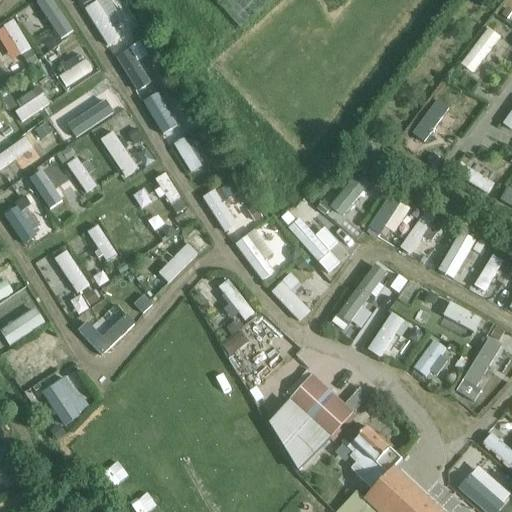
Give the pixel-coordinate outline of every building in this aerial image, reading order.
[(63,20),(49,0),(36,0),(42,9),(38,11),(42,18),(46,16),(54,27),(63,20)] [(212,0),(239,30),(272,0),(212,0)] [(84,11),(107,48),(120,40),(104,16),(109,13),(103,2),(98,5),(97,3),(84,11)] [(3,28),(20,57),(30,51),(13,22),(3,28)] [(114,58),(135,92),(145,85),(124,52),(114,58)] [(463,69),(495,89),(501,79),(477,65),(480,60),(472,54),(463,69)] [(65,89),(91,72),(85,62),(59,79),(65,89)] [(41,63),(14,82),(21,91),(29,85),(33,91),(40,87),(36,81),(48,73),(41,63)] [(127,115),(110,87),(99,93),(107,107),(100,111),(106,120),(113,116),(116,122),(127,115)] [(145,103),(163,132),(172,126),(167,117),(172,114),(168,108),(163,111),(155,97),(145,103)] [(423,144),(449,110),(437,101),(412,136),(423,144)] [(511,132),(511,131),(511,111),(502,125),(511,132)] [(90,141),(69,113),(59,120),(80,148),(90,141)] [(51,116),(37,123),(42,133),(56,127),(51,116)] [(100,142),(124,178),(136,170),(123,150),(127,148),(121,140),(118,142),(112,134),(100,142)] [(173,146),(190,174),(200,168),(192,155),(199,151),(194,143),(188,146),(184,140),(173,146)] [(32,183),(56,165),(49,156),(40,163),(36,158),(31,162),(35,166),(25,174),(32,183)] [(472,157),(465,167),(495,186),(501,175),(472,157)] [(66,167),(86,194),(95,188),(76,160),(66,167)] [(5,164),(0,167),(0,191),(0,192),(11,184),(6,177),(12,173),(5,164)] [(260,199),(254,182),(244,186),(236,166),(224,170),(238,207),(260,199)] [(459,178),(487,195),(493,186),(465,168),(459,178)] [(61,171),(36,190),(43,199),(58,188),(61,192),(66,187),(63,183),(68,180),(61,171)] [(186,209),(164,175),(155,181),(160,190),(155,193),(159,200),(164,197),(175,216),(186,209)] [(356,176),(329,209),(341,219),(368,186),(356,176)] [(500,202),(511,208),(511,191),(507,189),(500,202)] [(202,199),(225,234),(236,227),(222,205),(227,202),(220,191),(215,194),(214,192),(202,199)] [(390,198),(369,229),(378,236),(389,219),(395,222),(399,215),(394,212),(399,204),(390,198)] [(151,235),(133,207),(123,213),(134,230),(128,234),(132,241),(138,237),(141,241),(151,235)] [(4,217),(24,246),(35,238),(15,209),(4,217)] [(425,213),(399,250),(409,256),(423,236),(431,242),(442,227),(434,221),(435,219),(425,213)] [(299,229),(325,252),(334,241),(308,218),(299,229)] [(157,232),(177,260),(187,254),(167,225),(157,232)] [(112,253),(98,230),(88,236),(103,259),(112,253)] [(235,246),(262,283),(273,274),(264,261),(271,256),(254,232),(235,246)] [(458,237),(437,270),(447,276),(458,258),(465,262),(472,251),(466,247),(468,244),(458,237)] [(67,280),(88,267),(75,247),(54,261),(67,280)] [(127,260),(143,284),(152,278),(136,254),(127,260)] [(488,263),(475,287),(485,292),(489,285),(495,289),(501,278),(494,274),(498,268),(488,263)] [(269,289),(297,320),(305,312),(289,294),(296,288),(288,279),(281,286),(277,282),(269,289)] [(99,287),(116,311),(125,304),(117,294),(122,291),(114,281),(110,285),(107,281),(99,287)] [(0,300),(12,294),(5,282),(0,284),(0,300)] [(435,320),(446,305),(437,298),(432,305),(430,303),(419,317),(422,319),(417,326),(426,333),(424,335),(428,338),(439,323),(435,320)] [(65,308),(88,345),(98,339),(88,323),(96,318),(89,306),(81,311),(75,302),(65,308)] [(231,329),(250,314),(241,304),(223,319),(231,329)] [(0,333),(9,348),(44,325),(34,310),(0,332),(0,333)] [(458,324),(481,336),(487,326),(463,314),(458,324)] [(391,315),(367,352),(379,360),(395,336),(400,339),(407,328),(402,325),(403,323),(391,315)] [(367,339),(375,323),(364,317),(356,333),(367,339)] [(258,382),(294,353),(283,339),(247,368),(258,382)] [(434,342),(416,368),(424,375),(429,368),(435,372),(440,365),(434,361),(443,348),(434,342)] [(491,372),(497,345),(486,342),(480,370),(491,372)] [(23,389),(57,368),(50,358),(49,358),(45,351),(19,367),(23,374),(17,378),(23,389)] [(348,383),(357,367),(346,362),(337,378),(348,383)] [(473,397),(478,370),(467,367),(461,395),(473,397)] [(285,399),(329,440),(352,414),(305,372),(285,395),(287,397),(285,399)] [(43,394),(65,427),(77,419),(62,397),(68,393),(61,383),(43,394)] [(365,428),(362,431),(356,425),(340,442),(353,454),(349,459),(355,465),(350,470),(371,489),(361,500),(373,511),(435,511),(390,469),(399,460),(365,428)] [(482,445),(511,472),(511,471),(511,454),(491,435),(482,445)] [(0,462),(11,457),(5,446),(0,449),(0,462)] [(483,511),(490,511),(511,486),(511,482),(496,469),(487,479),(495,486),(477,506),(483,511)]
